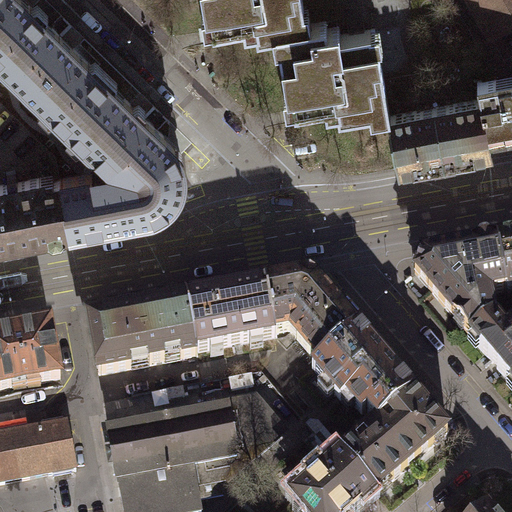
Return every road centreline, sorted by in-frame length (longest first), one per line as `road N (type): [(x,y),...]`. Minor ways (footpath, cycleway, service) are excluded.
road 1 (secondary): [(319,228),(0,288)]
road 2 (residential): [(319,228),(90,0)]
road 3 (residential): [(498,437),(319,228)]
road 4 (secondary): [(511,192),(319,228)]
